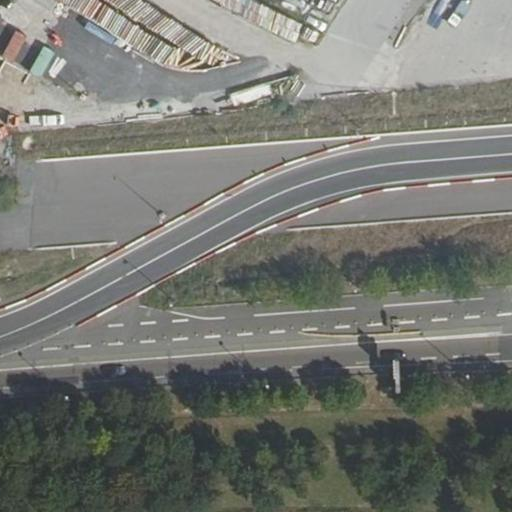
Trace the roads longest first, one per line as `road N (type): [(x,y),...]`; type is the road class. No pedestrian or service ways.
road 1 (trunk): [(511,152),(343,171),(268,199),(0,335)]
road 2 (track): [(0,229),(17,224),(30,108),(313,62),(358,67),(395,0)]
road 3 (trunk): [(0,377),(511,348)]
